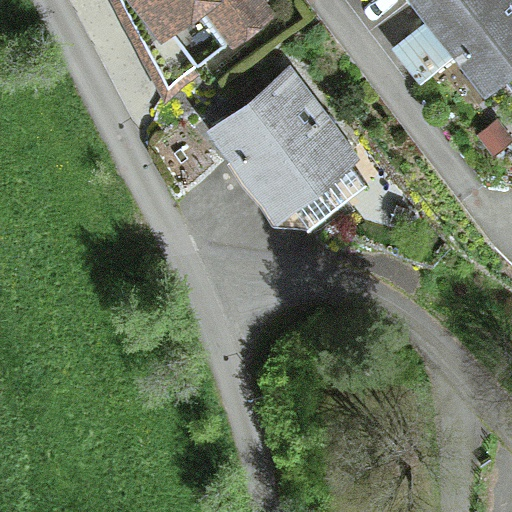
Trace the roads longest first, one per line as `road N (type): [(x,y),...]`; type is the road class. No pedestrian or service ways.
road 1 (residential): [(49,0),(172,221),(237,386),(266,511)]
road 2 (residential): [(511,227),(467,188),(324,0)]
